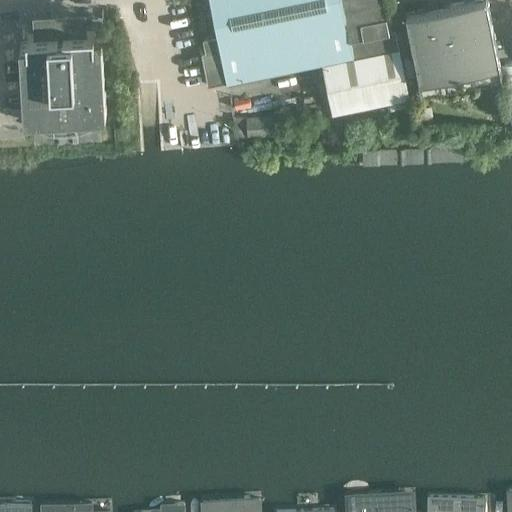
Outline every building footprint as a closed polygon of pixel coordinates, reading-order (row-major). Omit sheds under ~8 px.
[(207,86),(228,81),(321,62),(332,112),(409,97),(395,30),(388,31),(382,0),(211,0),(219,37),(203,40),(206,52),(201,53),(207,86)] [(502,77),(486,0),(468,0),(405,13),(421,94),(502,77)] [(25,116),(32,116),(32,123),(100,119),(99,112),(106,112),(102,37),(95,38),(95,30),(73,32),(73,25),(49,26),(49,33),(27,34),(28,41),(21,42),(25,116)] [(511,60),(502,62),(511,122),(511,121),(511,60)] [(283,133),(282,115),(246,117),(247,135),(283,133)] [(465,144),(359,147),(360,168),(466,165),(465,144)] [(489,511),(490,498),(431,496),(430,511),(489,511)] [(265,511),(265,498),(202,500),(202,511),(265,511)] [(415,511),(415,498),(349,501),(349,511),(415,511)] [(34,511),(35,503),(0,501),(0,511),(34,511)] [(187,511),(187,503),(134,506),(133,511),(187,511)]
